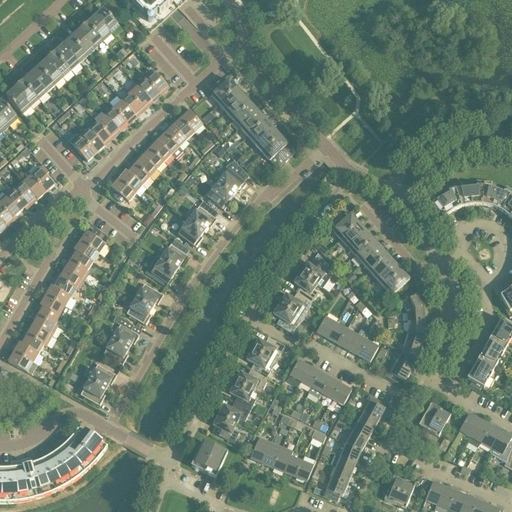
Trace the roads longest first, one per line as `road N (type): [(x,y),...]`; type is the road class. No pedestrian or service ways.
road 1 (residential): [(108,430),(230,234),(259,199),(326,146)]
road 2 (residential): [(38,223),(244,47)]
road 3 (residential): [(408,401),(244,316)]
road 4 (residential): [(508,511),(508,504),(385,443)]
road 5 (residential): [(0,345),(51,255),(38,223)]
road 6 (residential): [(244,47),(326,146)]
road 7 (residential): [(463,254),(464,235),(476,224),(503,236),(507,266),(485,281)]
road 8 (residential): [(244,316),(189,424)]
road 9 (residential): [(108,430),(66,413),(35,438),(0,446)]
road 10 (residential): [(430,380),(448,329),(437,265)]
